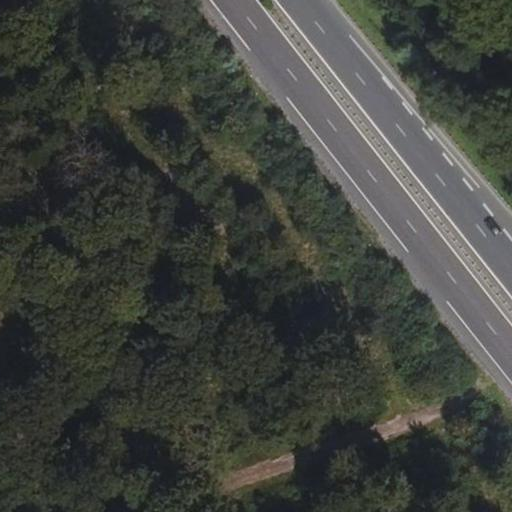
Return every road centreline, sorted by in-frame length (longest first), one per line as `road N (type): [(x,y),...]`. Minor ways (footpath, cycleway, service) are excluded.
road 1 (primary): [(232,0),(511,353)]
road 2 (primary): [(511,281),(294,0)]
road 3 (unclassified): [(154,511),(476,400)]
